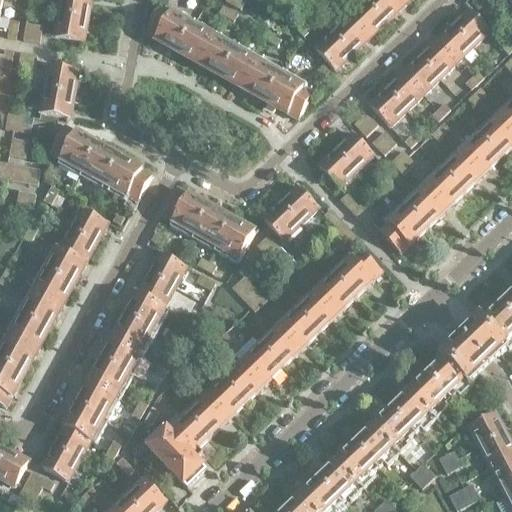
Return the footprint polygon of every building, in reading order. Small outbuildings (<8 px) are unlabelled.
[(89,22),(92,5),(92,0),(61,0),(59,16),(89,22)] [(234,8),(238,1),(237,0),(228,0),(226,4),(234,8)] [(403,10),(393,0),(369,0),(365,4),(386,26),(403,10)] [(412,0),(393,0),(403,10),(412,0)] [(485,6),(479,0),(477,0),(472,5),(478,12),(485,6)] [(241,13),(245,6),(246,5),(238,1),(234,8),(241,13)] [(337,8),(331,1),(325,7),(331,14),(337,8)] [(47,14),(48,5),(40,4),(38,13),(47,14)] [(386,26),(365,4),(349,20),(370,42),(386,26)] [(227,20),(231,13),(224,8),(219,16),(227,20)] [(178,55),(196,24),(173,11),(170,16),(160,10),(160,12),(147,35),(146,35),(145,37),(178,55)] [(491,34),(470,12),(453,28),(474,50),(491,34)] [(235,25),(239,17),(231,13),(227,20),(235,25)] [(84,46),(89,22),(59,16),(54,41),(55,41),(60,41),(79,44),(79,45),(84,46)] [(370,42),(349,20),(332,35),(353,57),(370,42)] [(18,33),(19,25),(11,23),(9,32),(18,33)] [(200,68),(218,36),(196,24),(178,55),(200,68)] [(33,36),(35,27),(27,26),(25,34),(33,36)] [(42,37),(43,29),(35,27),(33,36),(42,37)] [(310,34),(304,28),(297,34),(304,40),(310,34)] [(474,50),(453,28),(436,44),(457,66),(474,50)] [(16,42),(18,33),(9,32),(8,40),(16,42)] [(271,45),(275,37),(268,33),(263,41),(271,45)] [(32,44),(33,36),(25,34),(24,43),(32,44)] [(353,57),(332,35),(315,52),(334,72),(336,74),(353,57)] [(40,46),(42,38),(42,37),(33,36),(32,44),(40,46)] [(222,80),(240,49),(218,36),(200,68),(222,80)] [(279,49),(283,42),(275,37),(271,45),(279,49)] [(457,66),(436,44),(420,60),(441,82),(457,66)] [(511,54),(511,48),(509,45),(503,51),(509,58),(511,54)] [(244,92),(262,61),(240,49),(222,80),(244,92)] [(12,63),(14,54),(5,53),(4,58),(4,61),(12,63)] [(28,66),(29,57),(21,56),(20,64),(28,66)] [(36,67),(38,59),(29,57),(28,66),(36,67)] [(441,82),(420,60),(403,76),(424,98),(441,82)] [(11,71),(12,63),(4,61),(2,70),(11,71)] [(266,104),(284,73),(262,61),(244,92),(266,104)] [(26,74),(28,66),(20,64),(18,73),(26,74)] [(35,76),(36,67),(28,66),(26,74),(35,76)] [(324,80),(330,74),(324,67),(317,74),(324,80)] [(75,98),(78,81),(79,74),(76,73),(54,69),(51,68),(49,68),(45,92),(75,98)] [(300,121),(313,98),(314,96),(304,91),(307,86),(284,73),(266,104),(299,123),(300,121)] [(484,82),(478,75),(471,81),(478,88),(484,82)] [(424,98),(403,76),(387,92),(408,114),(424,98)] [(478,88),(471,81),(465,87),(471,94),(478,88)] [(487,97),(481,91),(475,97),(481,103),(487,97)] [(71,121),(75,98),(45,92),(41,116),(68,121),(71,121)] [(408,114),(387,92),(369,108),(371,111),(372,110),(391,130),(408,114)] [(481,103),(475,97),(468,103),(475,110),(481,103)] [(511,101),(495,118),(511,135),(511,101)] [(451,113),(445,107),(438,113),(445,119),(451,113)] [(445,119),(438,113),(432,119),(438,125),(445,119)] [(16,125),(17,116),(8,114),(7,123),(16,125)] [(24,126),(26,118),(17,116),(16,125),(24,126)] [(373,122),(367,116),(361,121),(367,128),(373,122)] [(511,151),(511,135),(495,118),(477,136),(501,161),(511,151)] [(367,128),(361,121),(355,127),(361,134),(367,128)] [(379,128),(373,122),(367,128),(373,134),(379,128)] [(14,133),(16,125),(7,123),(5,132),(14,133)] [(31,136),(33,128),(24,126),(16,125),(14,133),(31,136)] [(451,132),(445,126),(438,132),(444,139),(451,132)] [(373,134),(367,128),(361,134),(367,140),(373,134)] [(46,139),(48,131),(39,129),(38,138),(46,139)] [(81,179),(98,148),(66,130),(51,157),(60,162),(58,166),(81,179)] [(55,141),(56,132),(48,131),(46,139),(55,141)] [(444,139),(438,132),(432,138),(438,145),(444,139)] [(391,141),(385,135),(379,140),(385,147),(391,141)] [(374,158),(355,139),(355,138),(353,136),(336,153),(357,175),(374,158)] [(501,161),(477,136),(458,153),(483,179),(501,161)] [(417,145),(411,139),(405,145),(411,152),(417,145)] [(385,147),(379,140),(373,146),(379,152),(385,147)] [(19,151),(21,143),(13,141),(11,150),(19,151)] [(397,147),(391,141),(385,147),(391,153),(397,147)] [(28,153),(29,144),(21,143),(19,151),(28,153)] [(391,153),(385,147),(379,152),(385,159),(391,153)] [(103,191),(120,160),(98,148),(81,179),(103,191)] [(18,160),(19,151),(11,150),(10,158),(18,160)] [(26,161),(28,153),(19,151),(18,160),(26,161)] [(357,175),(336,153),(318,170),(322,174),(322,173),(336,188),(339,192),(357,175)] [(483,179),(458,153),(440,171),(465,196),(483,179)] [(409,160),(403,154),(397,160),(403,166),(409,160)] [(139,203),(152,180),(153,178),(120,160),(103,191),(126,204),(129,200),(139,205),(139,204),(139,203)] [(403,166),(397,160),(391,165),(397,172),(403,166)] [(415,167),(409,160),(403,166),(409,172),(415,167)] [(0,173),(7,175),(8,166),(0,164),(0,173)] [(15,185),(19,168),(8,166),(7,175),(5,183),(15,185)] [(409,172),(403,166),(397,172),(403,178),(409,172)] [(27,187),(30,170),(19,168),(15,185),(27,187)] [(38,189),(41,172),(30,170),(27,187),(38,189)] [(465,196),(440,171),(422,188),(447,214),(465,196)] [(447,214),(422,188),(404,206),(428,231),(447,214)] [(56,201),(60,193),(53,189),(48,197),(56,201)] [(319,211),(316,207),(316,208),(300,191),(298,189),(281,206),(302,228),(319,211)] [(194,242),(211,210),(178,192),(177,194),(164,217),(163,219),(172,224),(170,228),(194,242)] [(27,203),(28,195),(20,194),(18,202),(27,203)] [(35,205),(37,197),(28,195),(27,203),(35,205)] [(52,209),(56,201),(48,197),(44,204),(52,209)] [(346,209),(353,203),(347,197),(340,203),(346,209)] [(25,212),(27,203),(18,202),(17,210),(25,212)] [(34,213),(35,205),(27,203),(25,212),(34,213)] [(352,215),(359,209),(353,203),(346,209),(352,215)] [(428,231),(404,206),(384,224),(365,204),(359,209),(365,215),(370,221),(376,227),(375,228),(381,235),(380,235),(382,237),(382,236),(400,256),(401,257),(428,231)] [(302,228),(281,206),(263,222),(284,244),(302,228)] [(358,221),(365,215),(359,209),(352,215),(358,221)] [(216,254),(233,223),(211,210),(194,242),(216,254)] [(97,247),(108,226),(82,212),(70,233),(97,247)] [(337,218),(331,212),(325,218),(330,224),(337,218)] [(364,227),(370,221),(365,215),(358,221),(364,227)] [(121,228),(125,221),(118,216),(113,224),(121,228)] [(342,225),(337,218),(330,224),(336,231),(342,225)] [(376,227),(370,221),(364,227),(370,233),(375,228),(376,227)] [(238,266),(255,235),(233,223),(216,254),(238,266)] [(348,231),(342,225),(336,231),(337,231),(342,237),(348,231)] [(35,239),(39,231),(32,227),(27,234),(35,239)] [(342,237),(337,231),(330,237),(336,243),(342,237)] [(354,237),(348,231),(342,237),(348,243),(354,237)] [(86,267),(97,247),(70,233),(59,252),(59,253),(86,267)] [(31,246),(35,239),(27,234),(23,242),(31,246)] [(159,248),(164,240),(156,236),(152,244),(159,248)] [(348,243),(342,237),(336,243),(342,249),(348,243)] [(360,243),(354,237),(348,243),(354,249),(360,243)] [(275,244),(273,241),(270,238),(264,244),(269,250),(275,244)] [(263,256),(269,250),(264,244),(257,250),(263,256)] [(281,250),(275,244),(269,250),(276,256),(281,250)] [(73,289),(86,267),(59,253),(59,252),(55,250),(42,272),(73,289)] [(269,262),(276,256),(269,250),(263,256),(269,262)] [(356,301),(382,276),(383,275),(382,274),(381,274),(363,255),(362,253),(354,261),(350,257),(331,276),(356,301)] [(176,292),(187,271),(161,256),(149,277),(176,292)] [(281,262),(276,256),(269,262),(275,268),(281,262)] [(205,273),(209,265),(202,261),(197,268),(205,273)] [(257,268),(251,262),(245,268),(251,274),(257,268)] [(287,268),(281,262),(275,268),(281,274),(287,268)] [(213,277),(217,269),(209,265),(205,273),(213,277)] [(244,280),(251,274),(245,268),(239,274),(244,280)] [(263,275),(257,268),(251,274),(257,280),(263,275)] [(293,274),(291,273),(287,268),(281,274),(287,280),(293,274)] [(10,283),(15,276),(7,271),(3,279),(10,283)] [(61,312),(73,289),(42,272),(30,294),(61,312)] [(250,287),(251,286),(257,280),(251,274),(244,280),(250,286),(250,287)] [(356,301),(331,276),(313,293),(338,319),(356,301)] [(165,312),(165,311),(176,292),(149,277),(138,297),(165,312)] [(204,290),(208,282),(200,278),(196,286),(204,290)] [(0,287),(6,291),(10,283),(3,279),(0,283),(0,287)] [(238,297),(250,286),(244,280),(233,291),(238,297)] [(211,294),(216,287),(208,282),(204,290),(211,294)] [(244,303),(257,291),(251,286),(250,287),(250,286),(238,297),(244,303)] [(250,309),(262,297),(257,291),(244,303),(250,309)] [(338,319),(313,293),(295,311),(319,336),(338,319)] [(49,334),(61,312),(30,294),(18,316),(49,334)] [(511,294),(500,306),(511,317),(511,294)] [(157,336),(169,314),(165,311),(165,312),(138,297),(126,319),(157,336)] [(255,315),(265,306),(268,303),(262,297),(250,309),(255,315)] [(511,317),(500,306),(484,322),(482,324),(508,351),(509,352),(511,349),(511,317)] [(319,336),(295,311),(277,328),(301,354),(319,336)] [(37,356),(49,334),(18,316),(5,339),(37,356)] [(193,328),(197,320),(190,316),(185,323),(193,328)] [(490,368),(508,351),(482,324),(484,322),(479,317),(461,336),(439,355),(444,360),(446,358),(472,385),(490,368)] [(145,358),(157,336),(126,319),(113,341),(145,358)] [(189,335),(193,328),(185,323),(181,331),(189,335)] [(301,354),(277,328),(258,346),(283,371),(301,354)] [(232,342),(226,335),(220,342),(226,348),(232,342)] [(0,364),(24,378),(37,356),(5,339),(0,348),(0,364)] [(133,380),(145,358),(113,341),(101,363),(133,380)] [(226,348),(220,342),(213,348),(219,354),(226,348)] [(283,371),(258,346),(240,363),(265,389),(283,371)] [(473,386),(472,385),(446,358),(444,360),(428,376),(452,401),(457,396),(460,399),(473,386)] [(169,372),(173,364),(165,360),(161,367),(169,372)] [(120,403),(133,380),(101,363),(89,385),(120,403)] [(265,389),(240,363),(222,380),(247,406),(265,389)] [(6,410),(24,378),(0,364),(0,406),(5,409),(5,410),(6,410)] [(164,379),(169,372),(161,367),(157,375),(164,379)] [(196,377),(190,370),(183,376),(189,383),(196,377)] [(189,383),(183,376),(177,383),(183,389),(189,383)] [(452,401),(428,376),(409,393),(437,422),(449,409),(446,406),(452,401)] [(247,406),(222,380),(204,398),(229,424),(247,406)] [(108,425),(120,403),(89,385),(77,407),(108,425)] [(437,422),(409,393),(391,411),(415,436),(421,430),(424,434),(437,422)] [(229,424),(204,398),(186,415),(210,441),(229,424)] [(144,416),(149,408),(141,404),(136,411),(144,416)] [(96,447),(108,425),(77,407),(65,429),(91,444),(91,445),(96,447)] [(156,422),(160,415),(153,410),(148,418),(156,422)] [(140,423),(144,416),(136,411),(132,419),(140,423)] [(415,436),(391,411),(373,428),(400,457),(413,444),(410,441),(415,436)] [(210,441),(186,415),(180,421),(177,418),(165,430),(194,460),(194,459),(198,463),(204,458),(200,453),(199,452),(210,441)] [(507,437),(496,416),(469,430),(480,451),(507,437)] [(152,430),(156,422),(148,418),(144,426),(152,430)] [(400,457),(373,428),(355,445),(379,471),(384,465),(387,469),(400,457)] [(80,464),(91,445),(91,444),(65,429),(54,449),(80,464)] [(198,463),(194,459),(194,460),(165,430),(146,448),(188,492),(207,474),(198,464),(198,463)] [(511,459),(511,446),(507,437),(480,451),(491,471),(511,459)] [(117,456),(122,448),(114,444),(110,451),(117,456)] [(379,471),(355,445),(336,463),(364,491),(376,479),(373,476),(379,471)] [(0,468),(9,452),(0,446),(0,468)] [(69,485),(80,464),(54,449),(42,470),(69,485)] [(113,463),(117,456),(110,451),(105,459),(113,463)] [(0,481),(15,490),(30,463),(9,452),(0,468),(0,481)] [(459,462),(455,454),(447,458),(451,466),(459,462)] [(451,466),(447,458),(439,462),(443,470),(451,466)] [(511,511),(511,459),(491,471),(511,511)] [(135,473),(125,462),(123,461),(117,467),(129,480),(135,473)] [(463,469),(459,462),(451,466),(455,474),(463,469)] [(364,491),(336,463),(318,480),(342,506),(348,500),(351,504),(364,491)] [(455,474),(451,466),(443,470),(447,478),(455,474)] [(429,474),(423,468),(417,474),(423,480),(429,474)] [(36,486),(41,478),(33,474),(29,482),(36,486)] [(423,480),(417,474),(410,480),(416,486),(423,480)] [(435,480),(429,474),(423,480),(429,487),(435,480)] [(44,490),(48,482),(41,478),(36,486),(44,490)] [(342,506),(318,480),(300,498),(313,511),(337,511),(342,506)] [(429,487),(423,480),(416,486),(422,493),(429,487)] [(162,511),(167,507),(143,481),(124,499),(136,511),(162,511)] [(32,493),(36,486),(29,482),(25,489),(32,493)] [(51,494),(55,486),(48,482),(44,490),(51,494)] [(184,494),(175,484),(166,493),(175,502),(184,494)] [(40,498),(44,490),(36,486),(32,493),(40,498)] [(476,495),(472,487),(464,491),(469,499),(476,495)] [(28,501),(32,493),(25,489),(21,497),(28,501)] [(99,497),(93,490),(86,496),(92,503),(99,497)] [(469,499),(464,491),(457,495),(461,503),(469,499)] [(36,505),(40,498),(32,493),(28,501),(36,505)] [(461,503),(457,495),(449,499),(453,507),(461,503)] [(480,503),(476,495),(469,499),(473,507),(480,503)] [(92,503),(86,496),(80,502),(86,509),(92,503)] [(313,511),(300,498),(284,511),(313,511)] [(136,511),(124,499),(110,511),(136,511)] [(473,507),(469,499),(461,503),(465,511),(473,507)] [(389,511),(393,509),(386,503),(380,509),(383,511),(389,511)] [(462,511),(465,511),(461,503),(453,507),(455,511),(462,511)]
